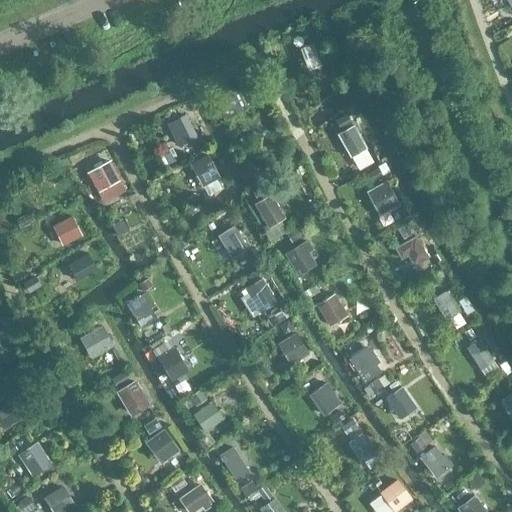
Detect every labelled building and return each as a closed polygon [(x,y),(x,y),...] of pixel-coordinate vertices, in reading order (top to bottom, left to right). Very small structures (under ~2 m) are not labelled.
[(322,66),(312,42),(298,48),(307,71),(322,66)] [(237,89),(215,99),(223,117),(245,107),(237,89)] [(237,142),(252,134),(241,112),(226,120),(237,142)] [(196,137),(185,114),(167,123),(179,146),(196,137)] [(347,114),(336,121),(341,129),(353,122),(347,114)] [(280,119),(272,123),(278,134),(285,129),(280,119)] [(366,148),(354,125),(337,134),(350,157),(366,148)] [(172,147),(162,152),(169,164),(178,159),(172,147)] [(80,152),(69,157),(72,163),(83,158),(80,152)] [(217,178),(206,156),(190,165),(201,186),(217,178)] [(108,160),(88,171),(99,191),(119,181),(108,160)] [(385,163),(377,167),(378,167),(382,175),(390,171),(385,163)] [(378,167),(367,174),(372,182),(382,175),(378,167)] [(32,184),(44,205),(56,199),(43,177),(32,184)] [(398,204),(385,182),(370,190),(382,213),(398,204)] [(264,185),(252,191),(257,199),(268,193),(264,185)] [(197,194),(185,201),(190,209),(201,202),(197,194)] [(283,216),(270,195),(256,205),(269,225),(283,216)] [(405,213),(401,215),(405,221),(414,215),(409,206),(403,209),(405,213)] [(30,211),(16,219),(21,229),(35,221),(30,211)] [(226,213),(216,219),(220,226),(230,219),(226,213)] [(65,216),(46,227),(64,254),(83,240),(65,216)] [(405,223),(397,228),(403,238),(411,233),(405,223)] [(243,248),(229,226),(208,240),(212,246),(218,243),(228,258),(243,248)] [(298,228),(287,235),(291,242),(303,234),(298,228)] [(403,253),(406,254),(413,266),(428,257),(416,235),(401,244),(402,247),(401,250),(403,253)] [(185,238),(177,242),(181,248),(188,244),(185,238)] [(316,264),(308,252),(313,249),(307,239),(284,253),(297,275),(316,264)] [(88,253),(68,264),(76,280),(97,268),(88,253)] [(261,267),(253,272),(256,276),(264,271),(261,267)] [(36,276),(23,283),(28,292),(41,285),(36,276)] [(433,278),(427,282),(431,288),(437,284),(433,278)] [(148,279),(139,284),(143,291),(152,286),(148,279)] [(278,304),(264,282),(247,292),(260,315),(278,304)] [(309,289),(303,292),(307,298),(313,295),(309,289)] [(460,310),(448,289),(432,298),(445,320),(460,310)] [(157,318),(151,307),(153,306),(145,292),(126,305),(141,328),(157,318)] [(346,315),(334,297),(319,307),(330,325),(346,315)] [(281,309),(267,319),(272,327),(286,317),(281,309)] [(95,315),(89,319),(93,325),(99,321),(95,315)] [(288,319),(278,325),(280,329),(288,331),(293,328),(288,319)] [(114,346),(102,325),(79,338),(91,359),(114,346)] [(470,327),(462,332),(469,341),(476,336),(470,327)] [(309,354),(295,332),(277,344),(290,365),(309,354)] [(465,348),(480,370),(494,361),(479,339),(465,348)] [(381,371),(376,364),(379,361),(369,346),(349,359),(364,382),(381,371)] [(189,371),(174,347),(157,357),(172,381),(189,371)] [(506,361),(500,365),(506,375),(511,371),(506,361)] [(124,371),(112,379),(116,387),(130,379),(124,371)] [(378,377),(368,384),(372,392),(384,386),(378,377)] [(150,404),(135,379),(115,391),(130,416),(150,404)] [(395,381),(389,386),(392,390),(398,386),(395,381)] [(341,403),(326,382),(308,395),(323,416),(341,403)] [(499,383),(493,387),(498,396),(505,391),(499,383)] [(401,387),(386,398),(400,418),(415,408),(401,387)] [(202,389),(190,397),(196,404),(207,396),(202,389)] [(511,392),(499,401),(511,421),(511,392)] [(224,418),(212,401),(193,414),(204,431),(224,418)] [(21,419),(9,402),(0,407),(0,424),(4,431),(21,419)] [(340,410),(329,418),(335,425),(345,417),(340,410)] [(156,418),(145,426),(149,434),(161,426),(156,418)] [(353,418),(342,427),(346,434),(358,426),(353,418)] [(180,450),(163,428),(145,442),(161,463),(180,450)] [(377,454),(361,431),(345,443),(361,465),(377,454)] [(419,436),(410,444),(417,453),(427,446),(419,436)] [(51,463),(37,442),(18,454),(32,475),(51,463)] [(11,444),(4,449),(8,455),(16,451),(11,444)] [(434,445),(419,457),(435,478),(452,464),(444,454),(442,456),(434,445)] [(219,455),(234,479),(248,470),(233,446),(219,455)] [(181,475),(169,483),(175,491),(187,483),(181,475)] [(392,478),(375,491),(389,511),(406,498),(392,478)] [(252,480),(241,487),(245,495),(257,488),(252,480)] [(210,511),(217,507),(200,483),(179,498),(188,511),(202,511),(206,510),(207,511),(210,511)] [(264,484),(257,490),(266,501),(274,496),(264,484)] [(44,497),(53,511),(69,511),(68,509),(75,504),(63,485),(44,497)] [(486,511),(474,494),(456,508),(458,511),(486,511)] [(28,496),(18,502),(24,511),(26,511),(35,506),(28,496)] [(261,511),(284,511),(274,498),(259,508),(261,511)]
